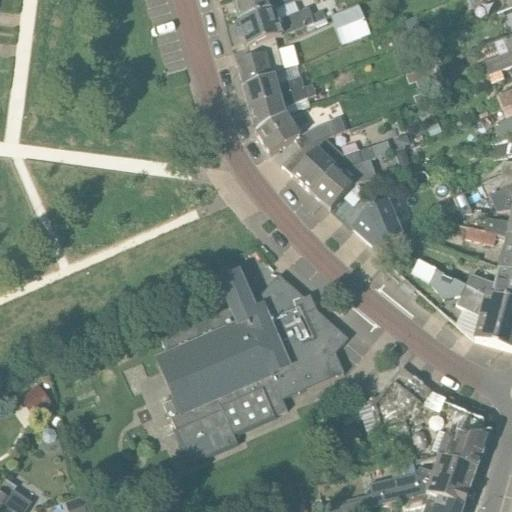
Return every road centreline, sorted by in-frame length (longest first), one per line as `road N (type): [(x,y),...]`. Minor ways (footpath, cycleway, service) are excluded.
road 1 (residential): [(511,394),(401,332),(266,204)]
road 2 (residential): [(266,204),(0,321)]
road 3 (residential): [(266,204),(221,137),(182,0)]
